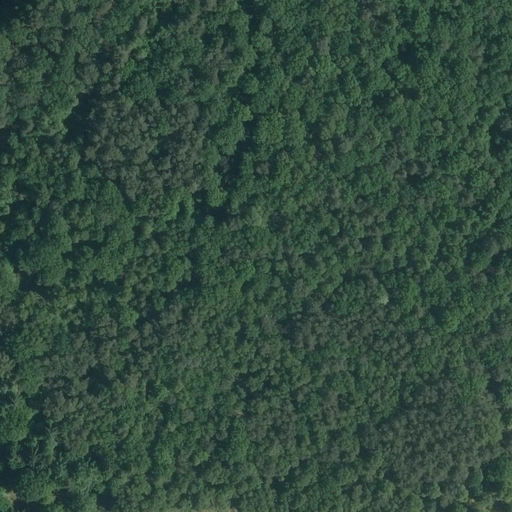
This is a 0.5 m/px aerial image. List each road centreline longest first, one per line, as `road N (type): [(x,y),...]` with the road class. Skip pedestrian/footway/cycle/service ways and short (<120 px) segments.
road 1 (track): [(215,179),(45,261),(22,281),(6,324),(2,425)]
road 2 (track): [(321,0),(511,190)]
road 3 (track): [(243,0),(244,131),(215,179)]
